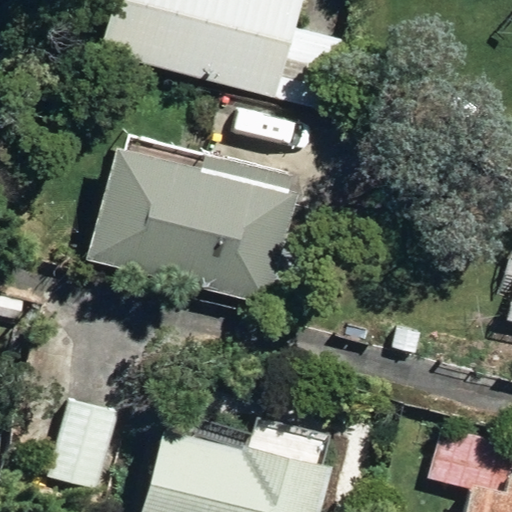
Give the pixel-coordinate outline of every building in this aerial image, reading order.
[(93,0),(80,55),(319,117),(337,46),(280,32),(287,0),(93,0)] [(65,263),(254,310),(282,198),(270,194),(274,180),(180,157),(176,172),(92,151),(65,263)] [(44,483),(92,493),(110,414),(61,402),(44,483)] [(511,511),(511,483),(506,483),(511,457),(511,449),(436,431),(423,486),(454,492),(449,511),(511,511)] [(117,511),(307,511),(316,476),(135,435),(117,511)]
